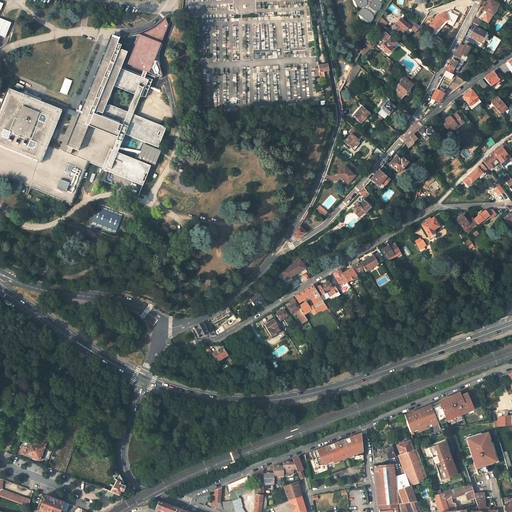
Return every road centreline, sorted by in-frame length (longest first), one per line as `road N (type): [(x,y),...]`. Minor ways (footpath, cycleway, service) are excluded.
road 1 (primary): [(511,324),(284,398),(226,400),(143,379)]
road 2 (residential): [(156,346),(218,338),(431,207)]
road 3 (residential): [(281,244),(318,183),(340,123),(316,0)]
road 4 (unclassified): [(185,505),(190,493),(364,425)]
road 5 (unclassified): [(411,130),(325,223),(281,244)]
road 6 (unclassified): [(143,379),(122,463),(136,486),(185,505)]
road 7 (unclassified): [(9,277),(121,301),(164,323)]
road 8 (unclassified): [(364,425),(511,366)]
road 9 (primary): [(124,369),(0,285)]
road 10 (unclassified): [(478,0),(411,130)]
road 11 (primary): [(0,297),(124,369)]
road 12 (residential): [(411,130),(511,55)]
road 13 (unclassified): [(191,321),(232,299),(281,244)]
